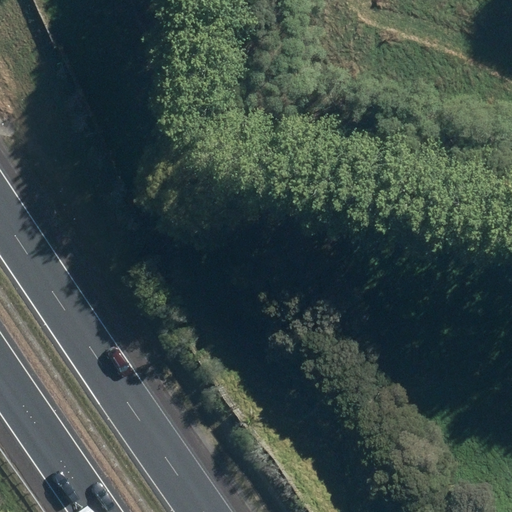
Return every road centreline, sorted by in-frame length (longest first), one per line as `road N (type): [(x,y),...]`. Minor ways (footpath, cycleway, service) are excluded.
road 1 (motorway): [(0,211),(200,511)]
road 2 (motorway): [(96,511),(0,371)]
